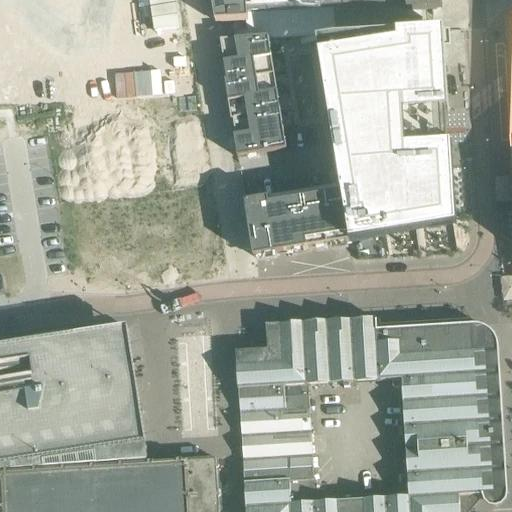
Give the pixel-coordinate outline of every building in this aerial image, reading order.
[(340,38),(316,41),(341,195),(349,243),(455,226),(450,145),(446,145),(445,129),(444,112),(448,112),(443,31),(340,38)] [(268,39),(220,41),(224,65),(271,57),(268,39)] [(271,57),(224,65),(226,82),(225,82),(225,84),(274,76),(271,57)] [(274,76),(225,84),(228,102),(277,94),(274,76)] [(277,94),(228,102),(231,120),(280,112),(277,94)] [(280,112),(231,120),(231,122),(233,122),(235,137),(234,137),(234,139),(283,131),(280,112)] [(283,131),(234,139),(234,140),(236,151),(237,159),(245,158),(247,157),(258,155),(259,155),(262,155),(282,152),(286,151),(286,148),(283,133),(283,131)] [(245,203),(244,204),(253,259),(255,259),(276,255),(285,254),(306,250),(316,249),(347,244),(348,244),(348,243),(343,209),(340,194),(277,205),(277,202),(268,204),(268,200),(245,203)] [(353,342),(352,321),(265,326),(267,351),(236,352),(236,379),(236,388),(237,388),(238,403),(237,404),(238,411),(240,413),(240,415),(241,415),(242,436),(241,436),(241,439),(242,439),(244,460),(243,460),(243,461),(243,463),(244,463),(245,484),(244,484),(244,485),(244,487),(245,486),(246,508),(245,508),(245,510),(247,510),(246,511),(466,511),(481,496),(483,503),(488,507),(495,508),(504,505),(507,501),(505,469),(503,447),(504,447),(503,445),(502,423),(502,421),(500,399),(501,399),(500,397),(499,375),(497,349),(497,342),(494,337),(490,332),(485,329),(479,327),(472,327),(376,332),(374,333),(374,335),(375,335),(376,355),(378,382),(385,382),(389,377),(402,376),(402,381),(404,433),(410,438),(411,445),(405,446),(406,456),(411,456),(412,464),(407,470),(407,475),(408,499),(385,500),(337,503),(336,503),(337,508),(324,509),(319,504),(314,504),(308,505),(303,510),(296,511),(285,501),(285,494),(289,489),(289,484),(313,482),(308,396),(308,386),(331,385),(356,384),(354,356),(352,356),(352,348),(353,348),(353,345),(352,345),(352,342),(353,342)] [(69,337),(0,347),(0,471),(44,469),(147,462),(147,461),(139,407),(134,377),(127,329),(69,338),(69,337)] [(0,477),(2,511),(220,511),(222,510),(220,485),(219,483),(218,462),(177,464),(125,467),(8,474),(8,473),(0,473),(0,477)]
